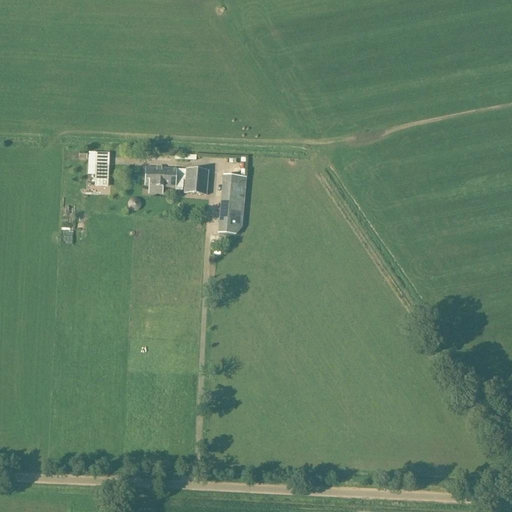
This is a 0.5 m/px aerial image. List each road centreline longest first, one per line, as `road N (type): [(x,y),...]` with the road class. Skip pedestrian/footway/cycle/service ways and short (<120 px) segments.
road 1 (unclassified): [(511,492),(199,479)]
road 2 (unclassified): [(199,479),(211,199)]
road 3 (unclassified): [(199,479),(0,472)]
